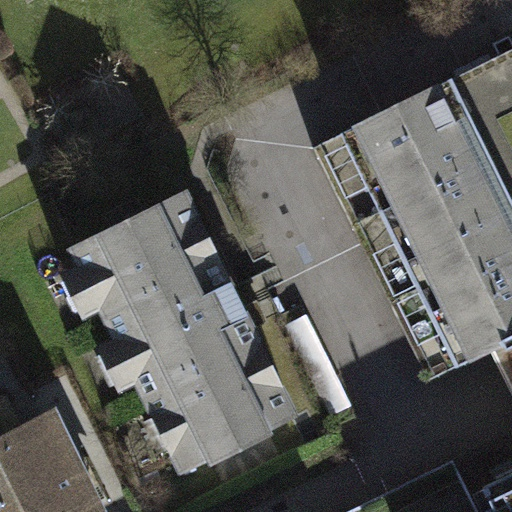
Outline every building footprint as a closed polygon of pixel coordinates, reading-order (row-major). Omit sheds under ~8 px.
[(447,343),(458,366),(490,350),(503,343),(506,349),(511,345),(511,49),(448,81),(313,147),(417,357),(447,343)] [(185,195),(74,249),(182,468),(210,454),(212,459),(227,456),(242,450),(255,442),(266,432),(264,428),(293,413),(185,195)] [(349,405),(315,329),(287,341),(321,417),(349,405)] [(511,345),(506,349),(503,343),(490,350),(511,395),(511,345)] [(0,511),(97,511),(51,419),(5,441),(0,430),(0,511)] [(511,511),(511,472),(484,487),(494,508),(485,511),(478,511),(452,460),(347,511),(511,511)]
